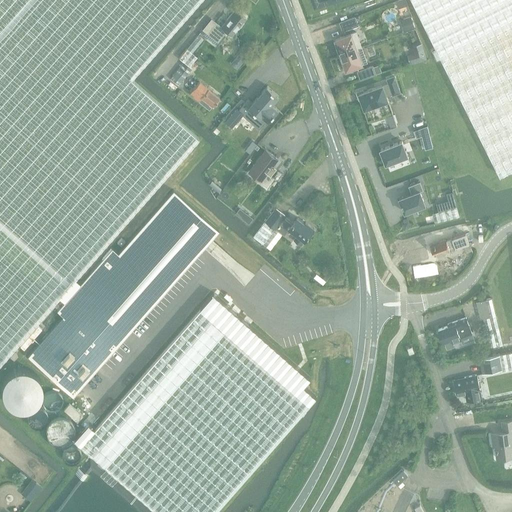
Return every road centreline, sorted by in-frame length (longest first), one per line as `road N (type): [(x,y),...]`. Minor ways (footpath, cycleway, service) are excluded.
road 1 (primary): [(368,307),(355,212),(282,0)]
road 2 (primary): [(368,307),(341,420),(293,511)]
road 3 (primary): [(315,511),(366,393),(374,338),(368,307)]
road 4 (unclassified): [(411,304),(448,419),(441,478)]
road 5 (unclassified): [(411,304),(458,289),(511,229)]
